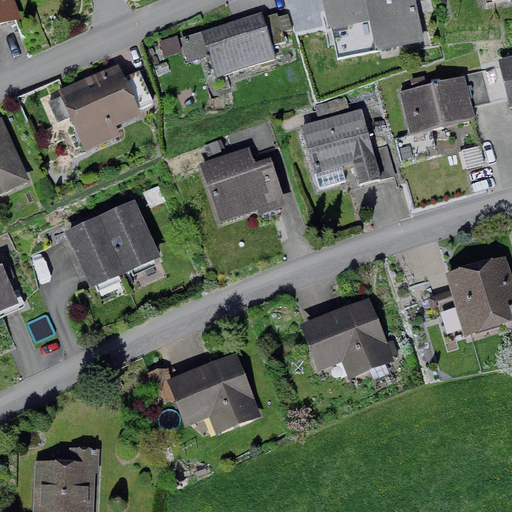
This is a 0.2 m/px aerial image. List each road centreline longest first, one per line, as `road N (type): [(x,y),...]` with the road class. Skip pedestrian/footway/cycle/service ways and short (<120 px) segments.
road 1 (residential): [(511,209),(393,239),(0,417)]
road 2 (residential): [(200,0),(0,87)]
